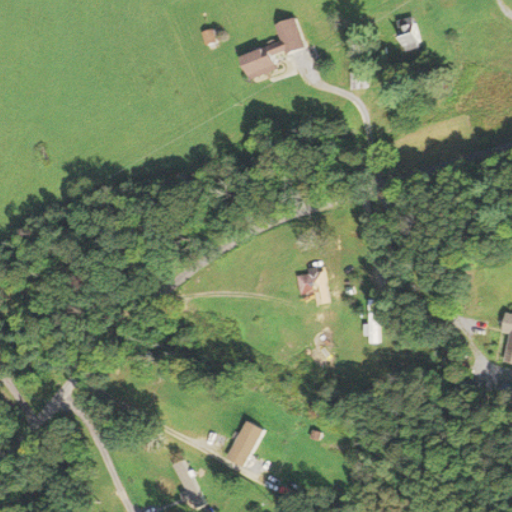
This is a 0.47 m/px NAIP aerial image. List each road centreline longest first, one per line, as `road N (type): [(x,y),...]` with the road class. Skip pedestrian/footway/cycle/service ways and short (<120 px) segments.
road 1 (residential): [(0,416),(216,251),(373,183),(511,144)]
road 2 (residential): [(486,371),(444,315),(383,293),(373,183)]
